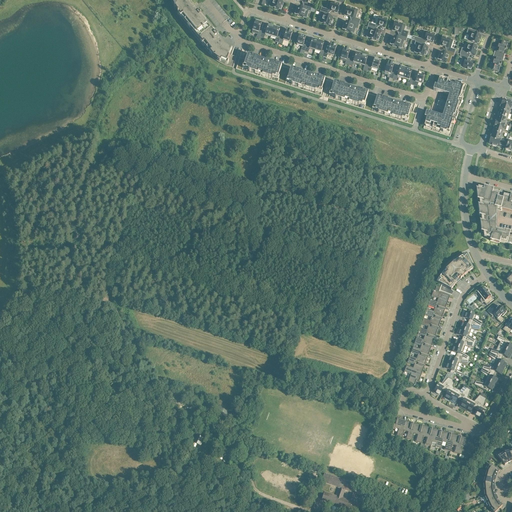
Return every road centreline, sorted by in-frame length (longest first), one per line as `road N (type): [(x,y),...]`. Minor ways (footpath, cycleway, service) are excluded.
road 1 (track): [(110,259),(294,322),(330,328),(340,320),(364,230),(360,218),(144,165)]
road 2 (track): [(110,306),(91,321),(2,511)]
road 3 (residential): [(239,34),(424,98),(431,67)]
road 4 (track): [(96,131),(143,152),(110,259),(110,306)]
road 5 (track): [(18,287),(8,178),(96,131)]
road 6 (residential): [(486,274),(464,291),(424,397)]
road 7 (residential): [(424,397),(404,394),(406,411),(485,430)]
